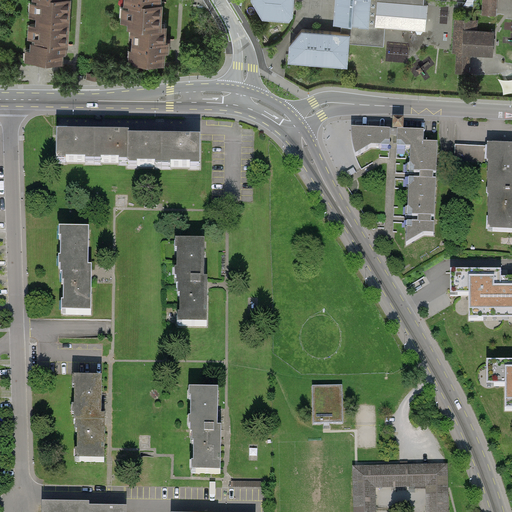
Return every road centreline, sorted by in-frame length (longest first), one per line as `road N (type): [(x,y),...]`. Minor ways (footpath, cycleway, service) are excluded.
road 1 (tertiary): [(291,127),(440,376),(497,511)]
road 2 (residential): [(8,100),(22,484)]
road 3 (tertiary): [(8,100),(243,101)]
road 4 (residential): [(511,112),(339,103),(291,127)]
